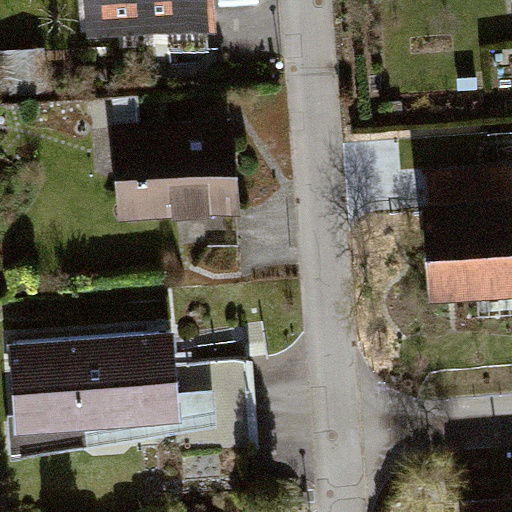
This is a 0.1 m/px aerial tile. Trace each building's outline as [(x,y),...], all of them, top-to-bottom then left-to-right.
[(203,23),(200,0),(81,0),(85,34),(203,23)] [(229,126),(109,131),(113,229),(233,224),(229,126)] [(511,187),(415,189),(417,285),(511,283),(511,187)] [(169,328),(9,330),(11,429),(170,426),(169,328)] [(511,511),(511,482),(451,487),(453,511),(511,511)]
